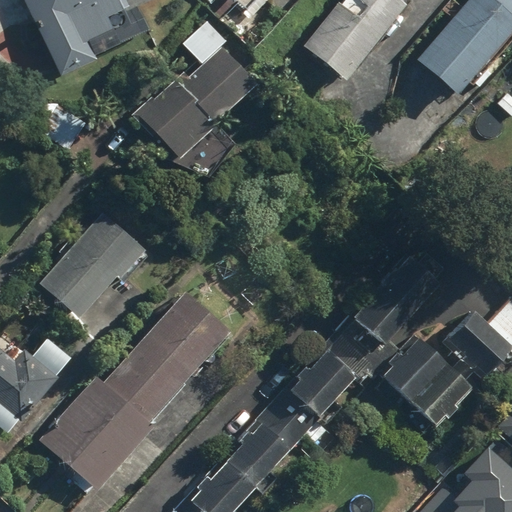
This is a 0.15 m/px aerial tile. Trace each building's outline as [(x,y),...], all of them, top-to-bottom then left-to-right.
[(18,0),(47,71),(147,30),(136,2),(121,8),(117,0),(18,0)] [(259,0),(204,0),(210,5),(214,0),(228,0),(246,15),(259,0)] [(400,4),(395,0),(335,0),(295,47),(335,81),(400,4)] [(507,0),(461,0),(408,59),(449,96),(511,26),(511,24),(498,11),(507,0)] [(126,115),(165,162),(205,129),(202,125),(249,87),(200,26),(179,44),(193,61),(126,115)] [(85,123),(55,101),(34,130),(63,152),(85,123)] [(126,152),(94,122),(71,147),(102,177),(126,152)] [(111,282),(140,250),(98,211),(30,284),(69,320),(107,279),(111,282)] [(343,337),(363,355),(428,283),(398,256),(341,319),(351,329),(343,337)] [(33,438),(87,492),(148,431),(139,422),(224,338),(180,293),(33,438)] [(481,329),(463,311),(435,339),(475,379),(503,351),(511,359),(511,299),(511,298),(481,329)] [(0,434),(65,362),(39,338),(22,357),(0,336),(0,434)] [(398,406),(436,366),(408,339),(370,380),(398,406)] [(251,425),(281,453),(348,382),(317,354),(251,425)] [(436,366),(398,406),(431,438),(470,398),(436,366)] [(511,409),(499,424),(511,435),(511,409)] [(281,453),(251,425),(215,464),(245,492),(281,453)] [(511,511),(511,465),(504,466),(476,441),(413,511),(511,511)] [(226,511),(245,492),(215,464),(169,511),(226,511)]
